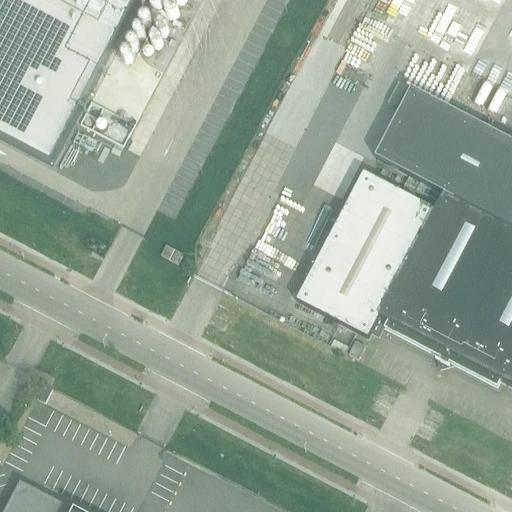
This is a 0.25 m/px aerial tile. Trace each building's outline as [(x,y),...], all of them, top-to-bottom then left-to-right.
[(0,0),(0,139),(52,167),(139,0),(0,0)] [(511,108),(511,94),(486,81),(480,93),(511,108)] [(450,367),(455,369),(498,392),(502,385),(511,390),(511,144),(412,92),(376,161),(444,197),(436,213),(364,175),(296,304),(369,342),(380,321),(388,325),(385,332),(441,362),(440,364),(449,369),(450,367)] [(361,138),(357,146),(377,155),(381,147),(361,138)] [(261,284),(285,295),(327,205),(303,194),(261,284)] [(175,251),(170,260),(182,267),(187,258),(175,251)] [(349,357),(359,362),(366,349),(356,344),(349,357)] [(37,401),(45,405),(53,391),(44,386),(37,401)] [(71,511),(39,495),(35,501),(24,496),(20,503),(13,500),(6,511),(71,511)]
